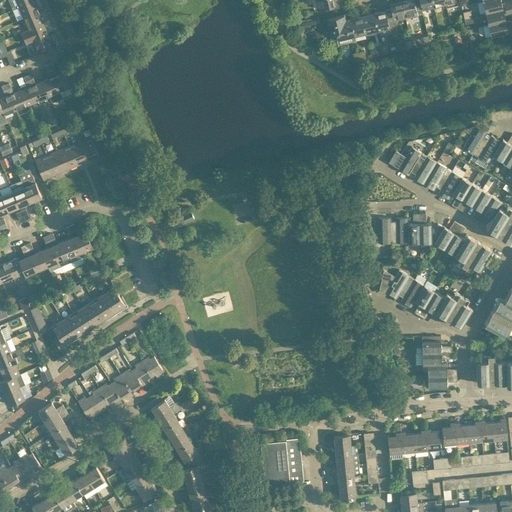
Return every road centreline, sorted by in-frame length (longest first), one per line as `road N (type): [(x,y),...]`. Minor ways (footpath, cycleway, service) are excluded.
road 1 (residential): [(356,511),(335,511),(317,497),(318,432),(469,400)]
road 2 (residential): [(0,245),(92,207),(119,214),(160,304)]
road 3 (residential): [(0,505),(98,445),(91,433),(130,410)]
road 4 (residential): [(469,400),(464,339),(511,259)]
